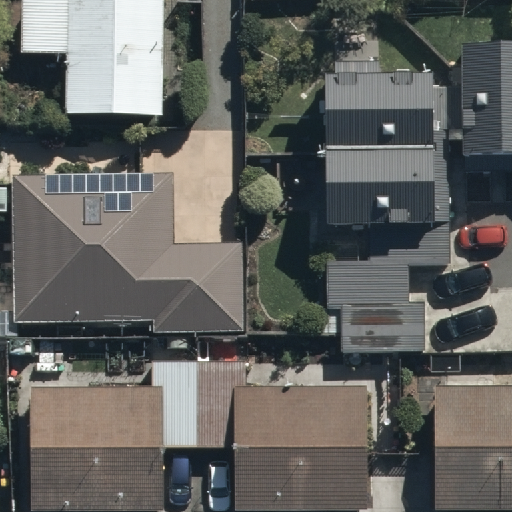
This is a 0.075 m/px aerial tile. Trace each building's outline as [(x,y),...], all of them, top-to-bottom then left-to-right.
[(161,117),(163,0),(25,0),(24,53),(67,54),(65,115),(161,117)] [(511,45),(463,45),(462,158),(511,158),(511,45)] [(337,77),(327,77),(327,229),(434,230),(434,223),(447,223),(447,79),(380,79),(380,62),(337,62),(337,77)] [(239,335),(240,246),(174,245),(175,175),(13,180),(12,326),(148,327),(148,334),(239,335)] [(367,264),(325,264),(325,308),(318,308),(318,332),(342,333),(342,355),(425,355),(425,310),(409,310),(409,280),(442,280),(442,267),(449,267),(449,246),(367,246),(367,264)] [(364,511),(368,388),(247,385),(247,366),(155,364),(155,391),(35,388),(32,509),(147,511),(160,511),(162,447),(235,448),(234,509),(355,511),(364,511)] [(438,388),(437,509),(511,510),(511,390),(492,390),(492,366),(447,366),(447,388),(438,388)]
